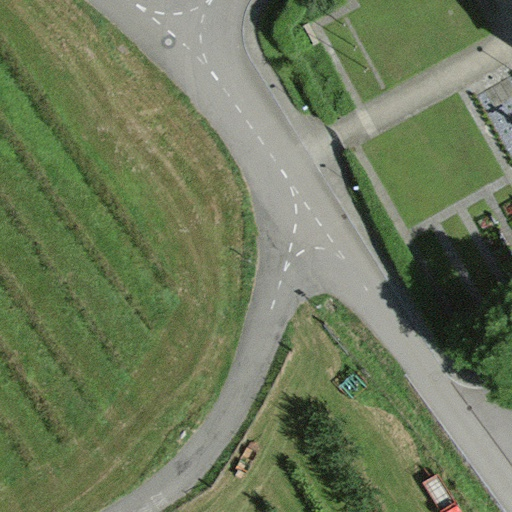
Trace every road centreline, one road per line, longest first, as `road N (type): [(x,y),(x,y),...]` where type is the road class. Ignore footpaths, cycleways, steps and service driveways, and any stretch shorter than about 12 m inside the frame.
road 1 (residential): [(290,210),(511,506)]
road 2 (residential): [(121,511),(176,478),(266,332),(290,210)]
road 3 (residential): [(169,37),(228,103),(290,210)]
